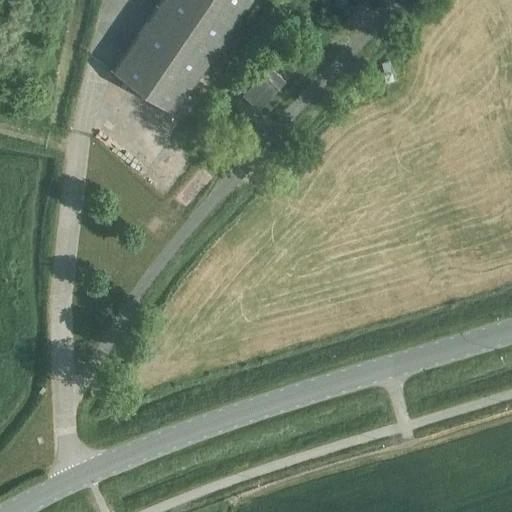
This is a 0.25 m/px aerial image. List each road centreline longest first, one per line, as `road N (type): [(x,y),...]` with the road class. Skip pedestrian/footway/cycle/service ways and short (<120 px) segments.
road 1 (unclassified): [(89,471),(74,460),(63,407),(154,264),(395,0)]
road 2 (secondary): [(89,471),(511,331)]
